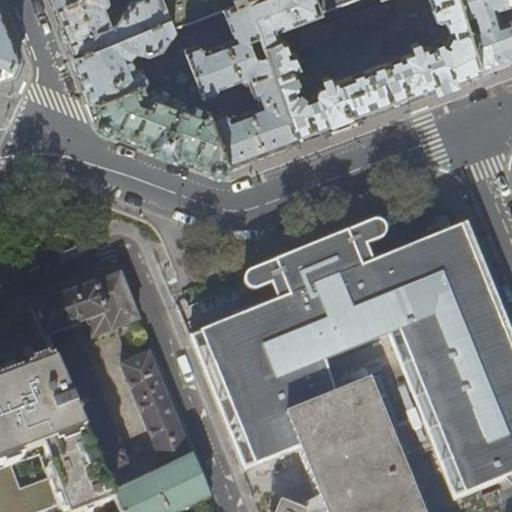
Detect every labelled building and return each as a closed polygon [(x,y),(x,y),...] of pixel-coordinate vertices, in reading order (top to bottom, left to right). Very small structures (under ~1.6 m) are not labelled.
[(49,0),(53,9),(73,0),(49,0)] [(73,0),(53,9),(62,32),(72,57),(167,15),(160,0),(129,0),(126,1),(112,21),(107,23),(101,6),(102,6),(104,5),(105,4),(106,2),(105,0),(73,0)] [(160,0),(167,15),(171,26),(173,26),(220,8),(241,0),(160,0)] [(182,45),(183,45),(189,62),(203,99),(206,109),(227,165),(261,153),(295,140),(263,54),(253,58),(246,38),(257,34),(244,0),(241,0),(220,8),(230,36),(202,47),(201,44),(194,41),(182,45)] [(244,0),(257,34),(260,45),(276,39),(273,30),(319,12),(319,11),(347,0),(244,0)] [(263,54),(295,140),(297,139),(323,129),(347,120),(351,119),(431,89),(455,80),(479,71),(467,30),(463,18),(458,0),(379,0),(299,31),(304,43),(308,44),(382,17),(384,13),(382,9),(387,7),(384,0),(430,0),(431,3),(430,4),(429,8),(433,20),(437,21),(443,19),(449,36),(444,42),(440,40),(419,48),(416,41),(406,45),(405,41),(386,48),(390,59),(330,82),(327,74),(319,77),(321,85),(317,87),(315,81),(300,87),(294,70),(298,68),(292,50),(288,51),(283,37),(276,39),(260,45),(263,54)] [(511,30),(503,0),(458,0),(463,18),(475,15),(478,27),(467,30),(479,71),(498,63),(511,58),(511,30)] [(511,0),(503,0),(511,30),(511,0)] [(0,10),(0,80),(14,75),(20,61),(5,24),(0,10)] [(81,78),(91,103),(143,81),(146,80),(140,65),(139,64),(137,64),(135,64),(132,65),(128,55),(132,50),(144,53),(159,47),(173,26),(171,26),(167,15),(72,57),(81,78)] [(174,54),(179,66),(189,62),(183,45),(176,47),(174,54)] [(203,99),(189,62),(179,66),(159,74),(163,84),(175,89),(172,96),(163,101),(157,98),(160,92),(152,89),(147,91),(143,81),(91,103),(95,114),(101,127),(141,142),(157,148),(216,170),(222,168),(227,165),(206,109),(195,113),(187,110),(184,102),(185,98),(195,102),(203,99)] [(323,129),(297,139),(299,145),(325,136),(323,129)] [(420,511),(412,490),(444,477),(454,501),(511,477),(511,355),(510,349),(463,234),(460,228),(360,268),(354,253),(379,243),(382,242),(384,239),(385,237),(386,233),(385,230),(384,227),(382,225),(379,223),(375,223),(372,223),(248,272),(245,274),(243,277),(243,280),(243,284),(244,287),(246,290),(249,292),(252,292),(256,292),(280,283),(287,298),(188,338),(201,371),(228,438),(243,474),(297,451),(322,511),(420,511)] [(119,274),(75,292),(31,308),(55,362),(112,493),(114,498),(120,511),(202,511),(199,503),(209,498),(194,463),(145,338),(119,274)] [(69,511),(78,511),(114,498),(112,493),(55,362),(0,382),(0,511),(38,511),(65,502),(69,511)]
